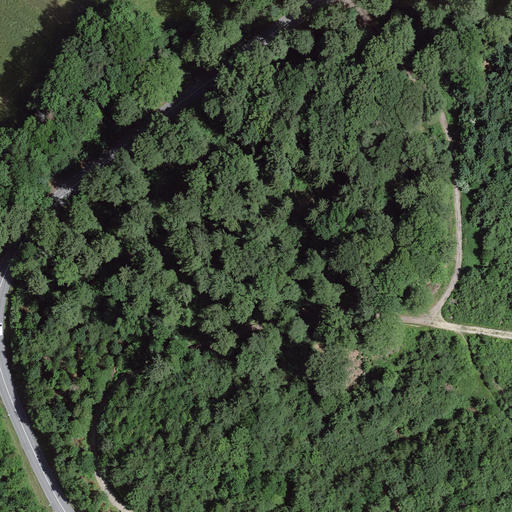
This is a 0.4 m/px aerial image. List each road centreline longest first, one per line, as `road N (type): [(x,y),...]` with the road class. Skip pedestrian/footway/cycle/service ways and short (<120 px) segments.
road 1 (track): [(129,511),(103,481),(95,427),(120,383),(166,358),(329,308),(511,333)]
road 2 (tertiary): [(315,0),(52,205),(13,253),(0,284)]
road 3 (track): [(425,322),(448,295),(460,255),(449,133),(352,0)]
road 4 (tertiary): [(0,363),(65,511)]
